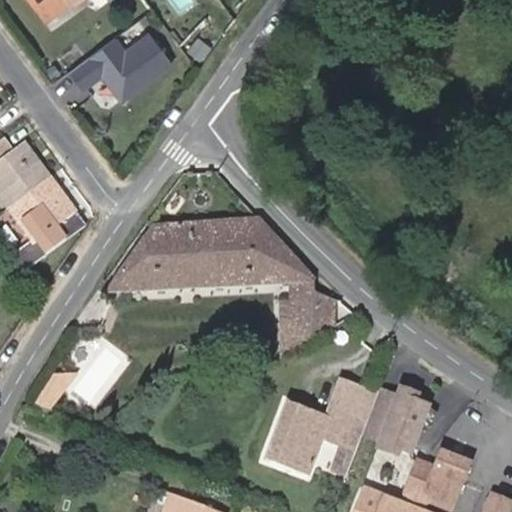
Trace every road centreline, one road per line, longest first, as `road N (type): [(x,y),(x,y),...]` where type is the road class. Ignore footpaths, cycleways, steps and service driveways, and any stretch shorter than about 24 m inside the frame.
road 1 (residential): [(202,118),(308,236),(480,377),(511,392)]
road 2 (residential): [(0,415),(140,210)]
road 3 (residential): [(140,210),(97,171),(0,41)]
road 4 (residential): [(202,118),(286,0)]
